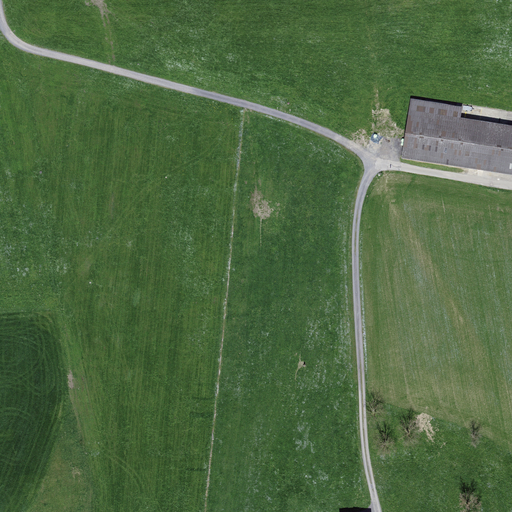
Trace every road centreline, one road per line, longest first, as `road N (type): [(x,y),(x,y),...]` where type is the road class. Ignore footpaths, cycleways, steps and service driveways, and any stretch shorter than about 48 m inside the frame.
road 1 (track): [(0,15),(11,38),(37,49),(228,97),(344,140),(373,163),(511,184)]
road 2 (track): [(373,163),(358,201),(354,262),(366,451),(379,511)]
